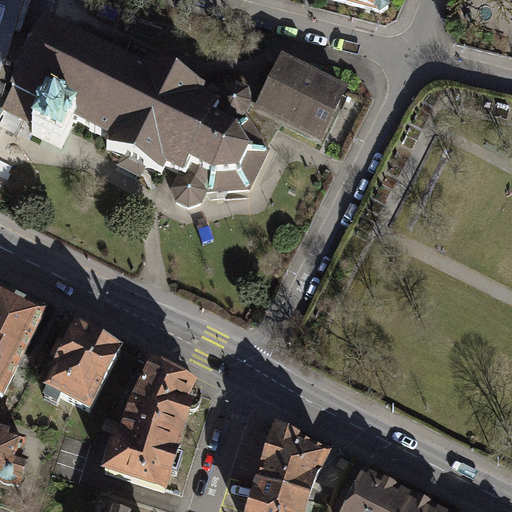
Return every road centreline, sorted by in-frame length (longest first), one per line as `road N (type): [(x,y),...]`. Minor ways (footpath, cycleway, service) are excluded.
road 1 (residential): [(412,55),(257,372)]
road 2 (tertiary): [(0,246),(257,372)]
road 3 (tertiary): [(257,372),(511,499)]
road 4 (residential): [(412,55),(192,0)]
road 5 (residential): [(257,372),(208,511)]
